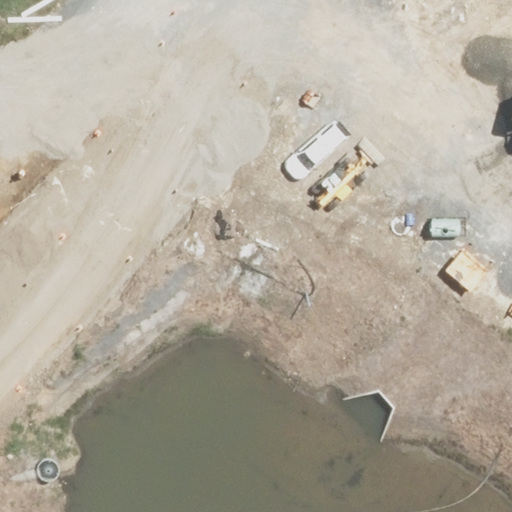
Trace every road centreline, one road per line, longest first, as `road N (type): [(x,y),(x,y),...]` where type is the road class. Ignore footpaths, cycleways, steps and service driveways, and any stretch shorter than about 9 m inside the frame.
road 1 (residential): [(511,202),(291,0)]
road 2 (unclassified): [(0,145),(146,0)]
